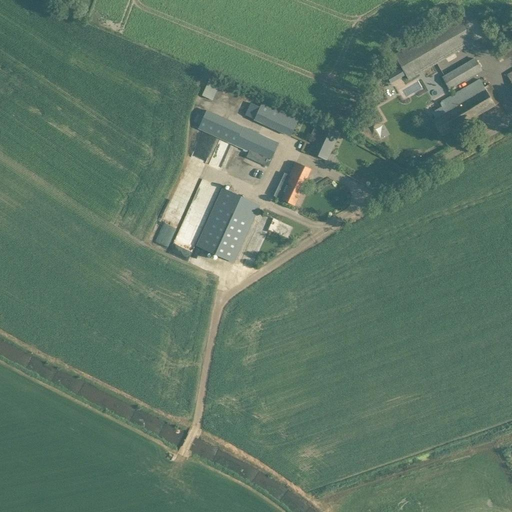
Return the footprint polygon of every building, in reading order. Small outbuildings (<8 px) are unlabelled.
[(395,54),(409,79),(473,42),(458,18),(395,54)] [(503,60),(511,54),(511,43),(498,51),(503,60)] [(443,77),(449,88),(481,69),(475,58),(443,77)] [(202,96),(212,100),(221,81),(211,77),(202,96)] [(432,112),(436,118),(433,120),(435,123),(442,136),(500,101),(489,83),(484,87),(479,79),(440,103),(442,106),(432,112)] [(245,115),(291,135),(299,117),(263,100),(260,107),(251,103),(245,115)] [(390,110),(393,124),(406,121),(403,107),(390,110)] [(200,125),(199,128),(203,130),(250,151),(258,134),(207,111),(206,111),(200,125)] [(308,151),(327,160),(340,134),(321,125),(308,151)] [(258,134),(250,151),(247,157),(268,166),(278,143),(258,134)] [(281,182),(275,196),(282,199),(294,205),(302,189),(311,169),(296,161),(285,184),(281,182)] [(197,246),(224,258),(234,262),(259,205),(250,200),(223,188),(197,246)]
